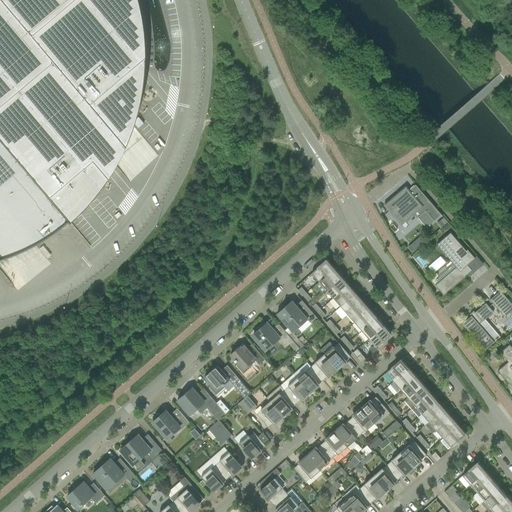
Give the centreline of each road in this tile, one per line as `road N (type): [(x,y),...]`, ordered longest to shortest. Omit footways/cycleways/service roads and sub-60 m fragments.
road 1 (residential): [(343,224),(12,511)]
road 2 (unclassified): [(201,0),(208,89),(196,147),(175,193),(103,281),(0,330)]
road 3 (unclassified): [(180,0),(188,79),(158,179),(108,246),(67,277),(0,305)]
road 4 (residential): [(244,484),(418,333)]
road 5 (tertiary): [(315,156),(239,0)]
road 6 (tertiary): [(432,328),(355,214)]
road 7 (tertiary): [(343,224),(418,333)]
road 8 (residential): [(395,511),(489,430)]
road 9 (tertiary): [(418,333),(489,430)]
